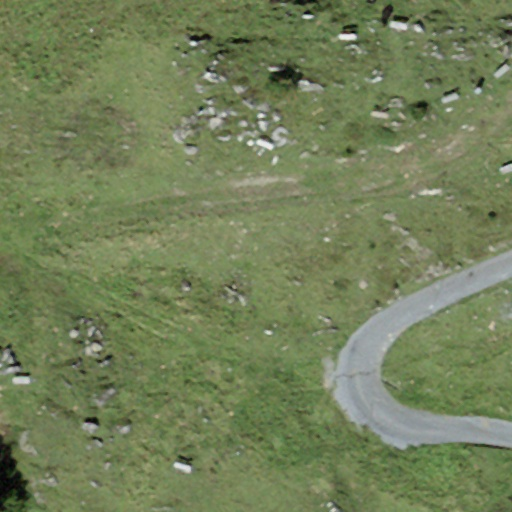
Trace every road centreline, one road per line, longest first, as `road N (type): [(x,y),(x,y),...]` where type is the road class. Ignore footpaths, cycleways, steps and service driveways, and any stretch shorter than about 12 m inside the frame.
road 1 (track): [(0,218),(99,217),(380,167),(476,134),(511,104)]
road 2 (track): [(511,267),(354,345),(343,389),(378,429),(511,450)]
